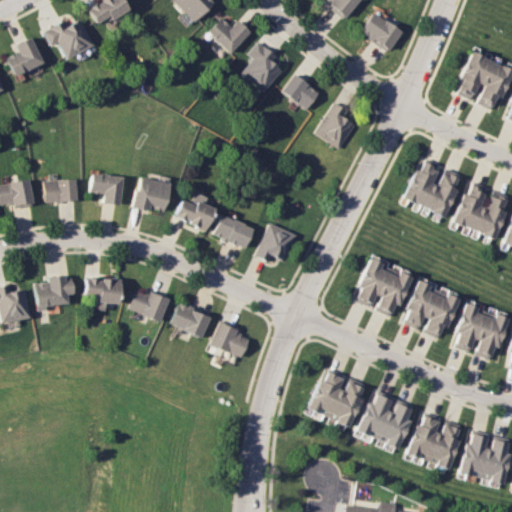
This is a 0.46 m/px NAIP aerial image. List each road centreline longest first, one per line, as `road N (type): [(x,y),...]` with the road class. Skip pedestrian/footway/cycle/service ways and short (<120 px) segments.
road 1 (residential): [(250,511),(271,365),(446,0)]
road 2 (residential): [(511,397),(428,373),(142,245),(69,237),(0,248)]
road 3 (residential): [(511,156),(415,113),(267,0)]
